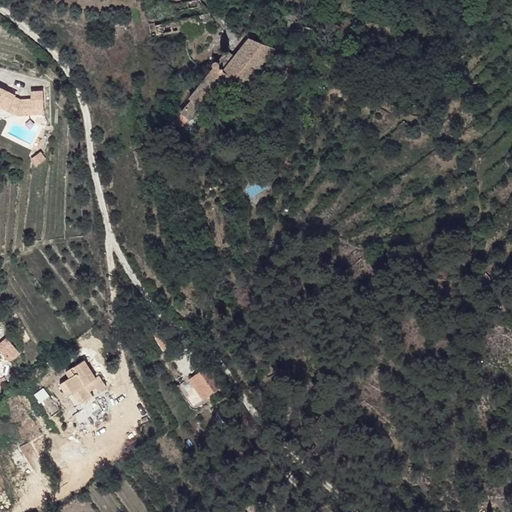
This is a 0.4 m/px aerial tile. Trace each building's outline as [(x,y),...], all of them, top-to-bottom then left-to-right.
[(148,10),(148,17),(155,17),(205,7),(200,0),(163,7),(160,8),(148,10)] [(155,25),(157,35),(188,29),(192,28),(196,25),(207,23),(215,26),(210,13),(197,17),(198,19),(155,25)] [(283,15),(284,26),(298,25),(298,15),(283,15)] [(213,68),(173,118),(176,119),(181,124),(183,121),(186,123),(198,108),(200,109),(226,77),(243,86),(276,48),(250,38),(236,58),(227,51),(218,62),(217,62),(215,62),(214,62),(212,64),(212,66),(213,68)] [(325,69),(312,90),(322,96),(332,80),(325,69)] [(15,97),(16,95),(0,87),(0,106),(8,110),(9,108),(13,110),(32,109),(31,107),(43,107),(43,91),(31,92),(31,99),(21,100),(15,97)] [(311,96),(307,103),(314,107),(318,100),(311,96)] [(44,114),(43,107),(31,107),(32,109),(13,110),(9,108),(8,110),(17,115),(44,114)] [(298,114),(293,121),(301,127),(306,120),(298,114)] [(485,272),(480,278),(485,281),(488,281),(490,280),(490,276),(485,272)] [(164,330),(158,321),(150,327),(155,336),(164,330)] [(172,343),(164,330),(155,336),(164,348),(172,343)] [(0,351),(9,363),(19,355),(8,340),(1,345),(0,344),(0,351)] [(84,361),(73,370),(91,399),(94,397),(91,392),(88,388),(95,383),(97,388),(100,392),(107,387),(99,376),(96,378),(84,361)] [(200,373),(192,379),(199,391),(204,388),(208,394),(222,385),(208,364),(198,370),(200,373)] [(91,399),(73,370),(66,374),(69,380),(65,383),(73,395),(79,391),(86,403),(91,399)] [(200,373),(198,370),(189,376),(192,379),(200,373)] [(73,395),(65,383),(60,386),(68,399),(73,395)] [(97,388),(95,383),(88,388),(91,392),(97,388)] [(208,394),(204,388),(199,391),(203,398),(208,394)] [(86,403),(79,391),(73,395),(80,406),(86,403)]
